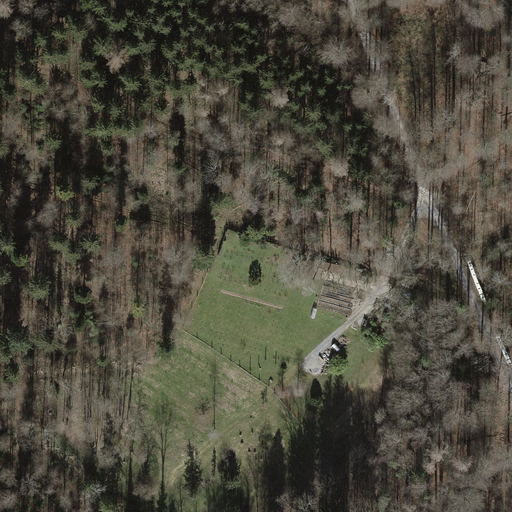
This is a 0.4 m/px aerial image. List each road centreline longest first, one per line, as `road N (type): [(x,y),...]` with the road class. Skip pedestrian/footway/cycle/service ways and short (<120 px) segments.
road 1 (track): [(350,0),(511,387)]
road 2 (track): [(428,196),(388,291),(361,329),(206,456)]
road 3 (track): [(0,252),(182,327)]
